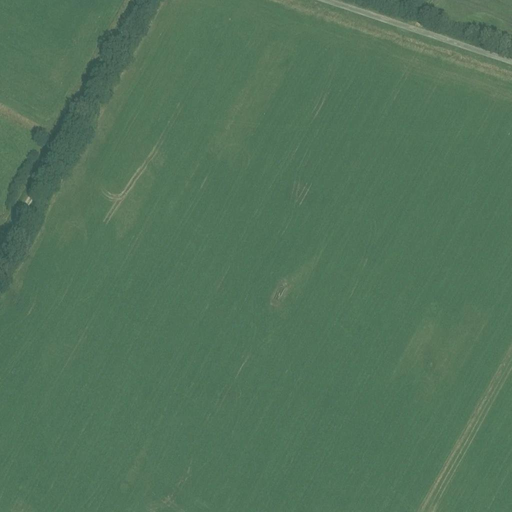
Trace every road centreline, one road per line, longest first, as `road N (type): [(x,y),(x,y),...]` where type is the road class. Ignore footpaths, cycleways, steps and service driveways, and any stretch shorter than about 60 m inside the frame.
road 1 (track): [(133,0),(0,245)]
road 2 (unclassified): [(511,57),(333,0)]
